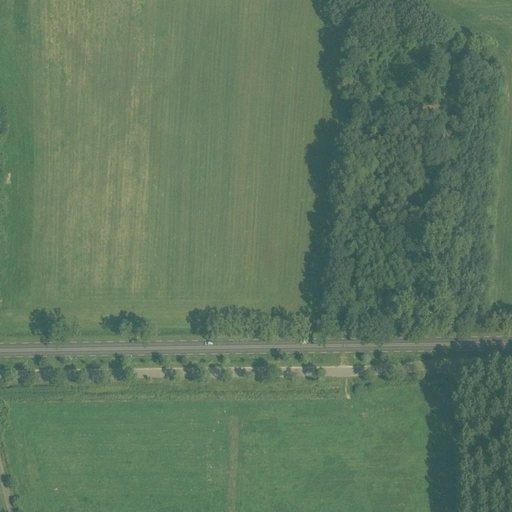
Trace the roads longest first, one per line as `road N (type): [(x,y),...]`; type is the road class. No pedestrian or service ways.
road 1 (unclassified): [(511,364),(0,376)]
road 2 (primary): [(0,350),(511,344)]
